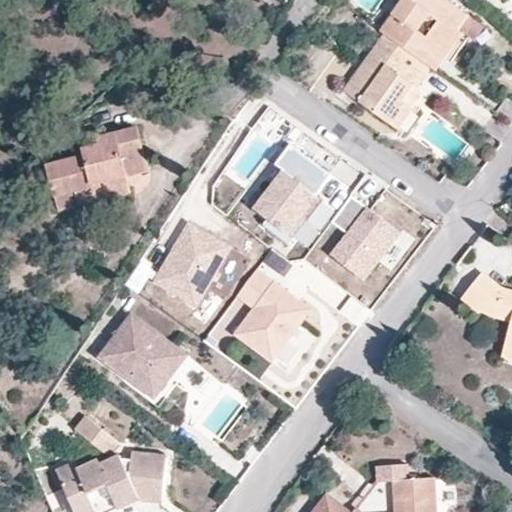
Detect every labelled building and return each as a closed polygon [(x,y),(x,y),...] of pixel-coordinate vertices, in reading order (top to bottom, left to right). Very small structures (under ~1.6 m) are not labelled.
[(402,0),(380,31),(384,34),(428,65),(447,39),(452,41),(460,30),(469,16),(446,0),(402,0)] [(433,68),(438,72),(465,33),(460,30),(452,41),(447,39),(428,65),(433,68)] [(428,65),(384,34),(343,91),(393,125),(408,105),(415,109),(421,99),(420,88),(414,84),(428,65)] [(420,88),(433,68),(428,65),(414,84),(420,88)] [(408,105),(393,125),(400,130),(415,109),(408,105)] [(94,184),(126,175),(147,170),(136,128),(98,138),(100,145),(83,150),(85,157),(47,166),(59,212),(98,202),(94,184)] [(288,234),(317,195),(334,174),(302,150),(281,177),(255,211),(266,218),(262,224),(283,240),(288,234)] [(131,193),(126,175),(94,184),(98,202),(131,193)] [(325,201),(317,195),(288,234),(295,238),(325,201)] [(406,235),(354,197),(334,224),(347,233),(330,257),(369,285),(406,235)] [(234,249),(189,224),(153,286),(199,311),(234,249)] [(315,311),(259,270),(236,300),(254,313),(237,336),(276,364),(315,311)] [(511,293),(506,293),(483,275),(465,300),(484,314),(485,311),(493,317),(509,321),(502,346),(511,349),(511,293)] [(180,347),(134,314),(116,337),(103,357),(131,377),(136,370),(142,374),(140,378),(159,392),(171,374),(165,369),(180,347)] [(511,349),(502,346),(499,357),(511,359),(511,349)] [(115,440),(84,415),(73,428),(106,454),(115,440)] [(139,487),(162,489),(165,452),(128,449),(129,455),(121,455),(119,451),(100,459),(98,455),(79,463),(76,456),(57,465),(74,502),(92,494),(98,505),(139,487)] [(316,511),(437,511),(435,477),(409,479),(409,464),(376,466),(377,482),(393,481),(394,511),(348,511),(326,497),(316,511)] [(162,495),(162,489),(139,487),(98,505),(92,494),(74,502),(78,511),(101,511),(142,494),(162,495)]
